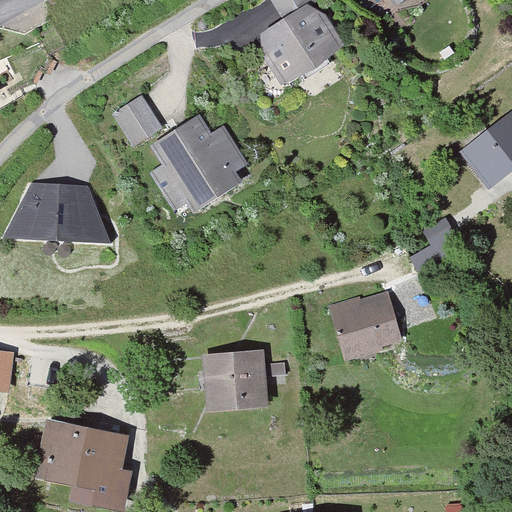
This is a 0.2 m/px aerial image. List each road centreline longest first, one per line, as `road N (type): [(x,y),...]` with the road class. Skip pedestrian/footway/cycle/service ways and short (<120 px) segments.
road 1 (residential): [(0,334),(156,323),(364,272)]
road 2 (residential): [(219,0),(64,95),(0,156)]
